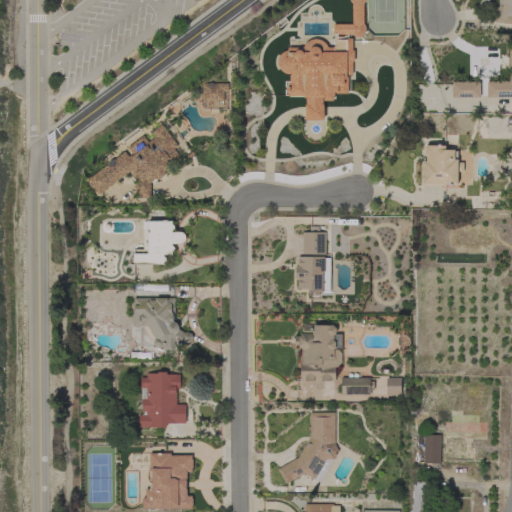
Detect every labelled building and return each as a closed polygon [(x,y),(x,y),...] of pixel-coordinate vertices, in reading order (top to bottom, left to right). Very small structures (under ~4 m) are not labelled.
[(352,50),(354,50),(354,61),(352,61),(352,75),(348,75),(348,93),(334,94),(335,96),(333,96),(333,101),(323,101),(323,98),(323,104),(324,113),(324,120),(305,121),(305,113),(305,105),(306,105),(306,98),(304,98),(304,96),(288,96),(288,82),(291,82),(290,79),(290,76),(291,74),(285,73),(281,71),(278,66),(277,60),(279,55),(283,52),(287,50),(287,48),(302,48),(306,43),(309,40),(313,39),(317,39),(321,41),(325,44),(327,47),(334,47),(334,35),(333,35),(333,24),(352,24),(352,4),(350,1),(350,0),(364,0),(364,3),(363,4),(363,24),(365,26),(365,30),(365,32),(363,35),(361,37),(358,37),(355,37),(353,36),(352,35),(337,35),(337,40),(345,40),(345,38),(352,39),(352,50)] [(511,16),(502,17),(502,4),(499,4),(499,0),(511,0),(511,16)] [(511,97),(487,97),(487,82),(510,82),(510,73),(509,73),(509,41),(511,41),(511,97)] [(452,98),(452,82),(479,82),(480,97),(452,98)] [(203,101),(203,83),(208,83),(210,83),(212,83),(213,84),(228,83),(228,92),(223,92),(223,101),(203,101)] [(177,146),(173,149),(179,157),(170,164),(172,167),(169,169),(169,170),(168,172),(165,172),(166,173),(157,180),(156,179),(155,181),(153,183),(151,182),(150,183),(150,198),(135,198),(135,181),(128,172),(98,195),(95,191),(94,191),(89,184),(90,184),(87,180),(107,165),(108,162),(111,160),(114,159),(124,151),(129,157),(132,154),(128,148),(143,136),(148,142),(155,137),(151,133),(161,124),(177,146)] [(422,186),(422,184),(423,184),(423,180),(421,180),(421,175),(422,175),(422,172),(421,172),(421,167),(423,167),(423,161),(426,161),(426,155),(425,155),(425,146),(426,146),(426,145),(445,146),(445,150),(454,150),(454,151),(457,151),(457,159),(458,159),(458,163),(463,163),(463,172),(457,172),(457,184),(445,184),(445,186),(422,186)] [(134,265),(134,250),(143,250),(143,232),(148,232),(148,221),(172,221),(172,224),(174,225),(174,227),(173,230),(172,230),(172,232),(180,232),(184,234),(185,237),(185,240),(183,243),(181,244),(172,244),(172,245),(173,246),(174,248),(174,250),(172,252),(172,255),(164,255),(164,256),(165,257),(166,259),(165,261),(163,262),(164,264),(134,265)] [(325,232),(325,258),(329,258),(329,291),(323,291),(323,295),(321,295),(321,296),(311,296),(311,295),(309,295),(309,289),(298,289),(298,279),(295,279),(295,268),(298,267),(298,257),(302,257),(302,232),(325,232)] [(133,298),(174,298),(174,322),(176,324),(178,326),(178,330),(184,333),(186,332),(190,333),(193,337),(191,340),(188,343),(185,342),(182,347),(179,345),(179,349),(162,350),(163,348),(160,348),(156,347),(153,343),(155,340),(148,339),(143,329),(143,326),(133,326),(133,298)] [(335,367),(335,381),(300,381),(300,360),(301,360),(301,349),(299,346),(294,346),(295,336),(299,336),(301,334),(301,327),(303,327),(303,324),(333,325),(336,328),(336,333),(334,334),(341,334),(341,349),(334,349),(332,350),(341,350),(341,362),(336,367),(335,367)] [(139,427),(139,415),(143,415),(143,412),(142,412),(142,400),(141,400),(141,388),(140,388),(140,378),(146,378),(146,373),(157,374),(157,372),(166,372),(166,375),(180,375),(179,389),(176,389),(176,405),(186,405),(185,423),(166,423),(166,428),(139,427)] [(400,395),(400,377),(386,378),(386,395),(400,395)] [(377,381),(377,389),(369,389),(369,394),(341,394),(341,378),(369,378),(369,381),(377,381)] [(285,484),(277,469),(298,457),(310,437),(310,412),(335,412),(335,443),(338,451),(320,483),(303,473),(285,484)] [(418,440),(418,442),(413,442),(413,445),(411,445),(412,433),(418,434),(418,438),(423,438),(423,435),(441,435),(440,464),(423,463),(412,462),(412,447),(418,447),(418,445),(423,445),(423,440),(418,440)] [(191,508),(191,496),(185,496),(185,472),(191,472),(191,455),(148,455),(148,489),(142,489),(142,508),(191,508)] [(409,511),(411,511),(411,504),(412,504),(412,499),(412,491),(412,485),(415,485),(415,482),(429,481),(429,502),(432,502),(432,511),(409,511)]
